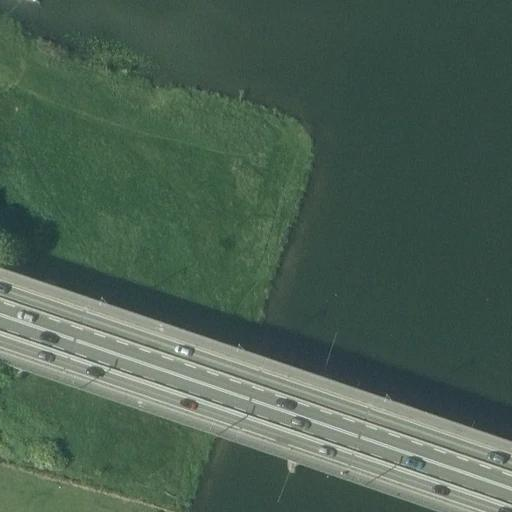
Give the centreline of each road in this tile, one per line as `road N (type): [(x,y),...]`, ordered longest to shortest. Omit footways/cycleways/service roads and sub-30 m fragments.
road 1 (primary): [(0,320),(511,494)]
road 2 (secondary): [(511,468),(0,294)]
road 3 (secondary): [(0,346),(488,511)]
